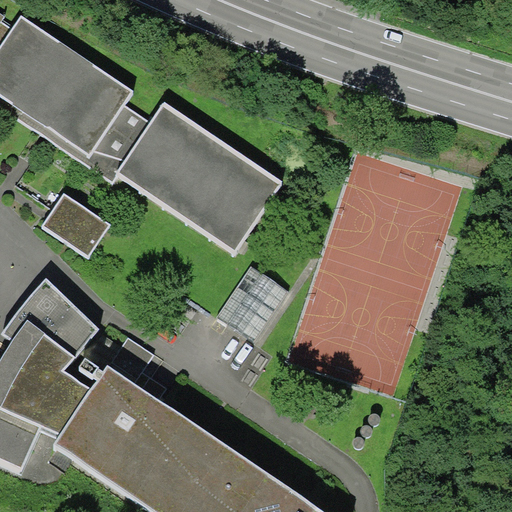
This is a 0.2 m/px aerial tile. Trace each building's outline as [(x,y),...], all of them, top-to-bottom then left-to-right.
[(0,15),(0,106),(112,185),(116,179),(151,122),(123,106),(132,94),(19,19),(12,30),(0,21),(3,17),(0,15)] [(283,186),(162,105),(151,122),(116,179),(233,256),(283,186)] [(108,229),(62,197),(40,228),(86,260),(108,229)] [(286,293),(248,269),(217,318),(254,339),(286,293)] [(0,334),(0,339),(9,345),(24,326),(71,363),(97,334),(43,282),(0,334)] [(0,359),(0,416),(39,436),(56,444),(89,397),(60,377),(71,363),(24,326),(9,345),(0,359)] [(127,339),(111,363),(137,381),(153,356),(127,339)] [(310,511),(104,374),(89,397),(56,444),(49,454),(136,511),(310,511)] [(0,470),(20,479),(39,436),(0,416),(0,470)]
